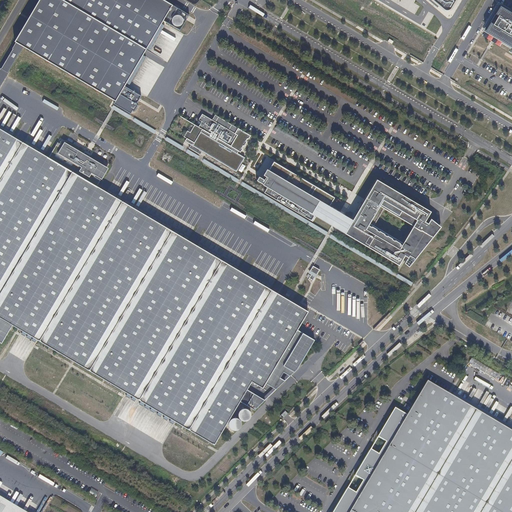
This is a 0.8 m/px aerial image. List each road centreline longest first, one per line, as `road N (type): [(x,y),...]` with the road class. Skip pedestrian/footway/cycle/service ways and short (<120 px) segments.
road 1 (track): [(264,408),(194,475),(0,367)]
road 2 (unclassified): [(241,0),(511,161)]
road 3 (unclassified): [(430,298),(208,511)]
road 4 (unclassified): [(223,511),(438,308)]
road 5 (unclassified): [(511,128),(294,0)]
road 6 (unknown): [(180,104),(166,83),(222,0)]
